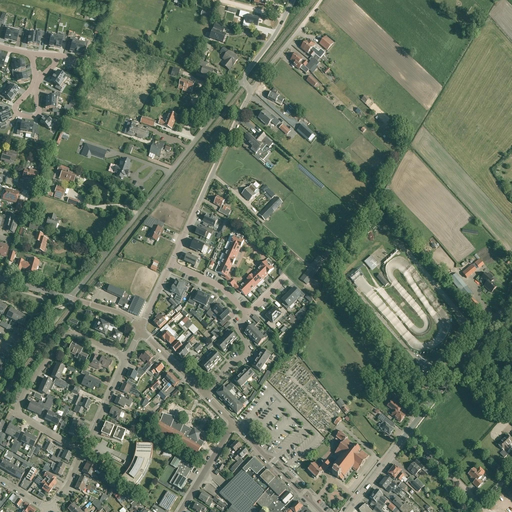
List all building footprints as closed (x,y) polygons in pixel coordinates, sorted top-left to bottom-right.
[(92,10),(85,8),(83,16),(90,18),(92,10)] [(258,27),(260,18),(250,15),(250,14),(240,11),(239,17),(244,19),(243,23),(258,27)] [(223,43),(226,35),(222,34),(225,28),(221,27),(221,26),(216,24),(210,38),(215,40),(223,43)] [(5,26),(3,32),(6,33),(4,40),(10,41),(13,31),(7,30),(8,27),(5,26)] [(13,31),(10,41),(11,42),(11,43),(14,44),(15,43),(16,43),(18,36),(21,37),(22,30),(19,30),(18,32),(13,31)] [(26,31),(25,37),(28,38),(28,39),(27,41),(28,41),(27,45),(33,46),(35,35),(29,34),(30,31),(26,31)] [(35,35),(33,46),(39,46),(40,43),(40,41),(40,39),(43,40),(44,33),(41,33),(40,36),(35,35)] [(48,33),(47,39),(50,39),(48,46),(55,48),(57,37),(51,36),(52,33),(48,33)] [(57,37),(55,48),(57,48),(61,49),(62,42),(65,42),(66,36),(63,35),(62,38),(57,37)] [(245,43),(232,35),(227,43),(240,52),(245,43)] [(334,43),(326,36),(319,44),(327,51),(334,43)] [(70,38),(69,44),(71,45),(69,52),(75,53),(78,43),(73,42),(73,39),(70,38)] [(315,55),(320,59),(325,53),(321,49),(319,52),(313,47),(315,45),(309,40),(307,42),(306,42),(304,45),(315,55)] [(78,43),(75,53),(76,54),(78,54),(81,55),(83,48),(86,49),(87,43),(84,42),(84,45),(78,43)] [(315,55),(304,45),(301,48),(312,57),(309,60),(316,66),(319,63),(321,60),(320,59),(315,55)] [(229,71),(233,65),(238,59),(232,54),(233,53),(230,50),(229,52),(224,48),(221,52),(225,56),(223,59),(225,60),(221,65),(229,71)] [(296,54),(293,57),(309,71),(309,70),(309,71),(312,68),(296,54)] [(309,71),(293,57),(290,60),(294,64),(293,65),(299,70),(300,68),(306,74),(309,71)] [(15,69),(12,70),(12,73),(19,72),(18,69),(25,68),(25,64),(25,62),(24,62),(24,61),(21,61),(21,60),(17,61),(17,62),(14,63),(15,69)] [(204,67),(202,72),(202,74),(212,77),(212,75),(214,70),(206,68),(207,64),(201,62),(200,66),(204,67)] [(19,72),(12,73),(13,76),(16,76),(17,82),(28,80),(27,79),(28,78),(28,75),(27,75),(26,73),(19,74),(19,72)] [(57,72),(53,77),(62,83),(66,78),(68,80),(70,77),(64,73),(63,76),(57,72)] [(314,88),(318,83),(310,76),(306,81),(314,88)] [(52,79),(50,82),(56,86),(55,88),(60,92),(62,89),(59,87),(62,83),(53,77),(52,79)] [(194,84),(187,82),(188,81),(182,79),(179,88),(184,90),(186,91),(191,92),(194,84)] [(9,86),(6,91),(14,97),(15,97),(16,95),(18,92),(12,88),(14,86),(9,82),(7,85),(9,86)] [(0,93),(0,97),(3,100),(5,98),(11,102),(14,97),(6,91),(2,95),(0,93)] [(271,92),(270,96),(282,103),(284,99),(279,97),(279,96),(271,92)] [(46,97),(45,103),(56,104),(56,98),(59,98),(59,95),(53,94),(53,97),(46,97)] [(282,103),(270,96),(268,99),(275,103),(281,106),(282,103)] [(287,106),(288,105),(294,110),(296,108),(286,100),(283,103),(287,106)] [(71,101),(66,111),(72,113),(75,106),(73,105),(75,102),(71,101)] [(44,104),(44,108),(45,108),(45,109),(52,110),(52,112),(59,113),(59,109),(56,109),(56,104),(45,103),(45,104),(44,104)] [(0,118),(9,114),(6,109),(3,110),(1,111),(0,111),(0,118)] [(270,117),(264,111),(258,117),(262,120),(261,121),(264,124),(265,123),(267,125),(271,122),(276,126),(279,122),(271,115),(270,117)] [(172,129),(175,121),(177,116),(169,113),(167,118),(164,117),(162,121),(160,120),(159,124),(171,129),(172,129)] [(0,120),(2,124),(0,124),(0,127),(1,128),(6,125),(5,123),(7,122),(8,121),(12,120),(9,114),(0,118),(0,120)] [(41,122),(40,123),(42,125),(42,126),(45,128),(45,127),(48,130),(53,124),(55,126),(57,124),(52,120),(50,122),(45,117),(42,120),(41,121),(41,122)] [(142,118),(140,124),(154,128),(156,122),(142,118)] [(128,124),(127,129),(129,130),(127,134),(134,137),(134,135),(138,136),(137,137),(144,139),(146,132),(142,131),(143,129),(137,127),(138,124),(132,121),(131,125),(130,124),(130,125),(128,124)] [(17,128),(16,135),(20,135),(20,132),(26,133),(27,122),(25,122),(21,122),(20,129),(17,128)] [(27,122),(26,133),(31,134),(31,137),(34,137),(35,131),(32,131),(33,123),(27,122)] [(291,131),(283,124),(280,128),(287,135),(291,131)] [(258,138),(257,137),(254,140),(249,135),(244,140),(252,147),(251,149),(256,154),(260,149),(262,150),(266,145),(269,148),(273,144),(262,134),(258,138)] [(150,153),(149,157),(153,159),(155,155),(160,157),(159,157),(160,157),(163,147),(162,147),(163,143),(159,141),(158,143),(157,145),(153,144),(150,153)] [(86,144),(82,155),(88,157),(89,153),(103,157),(106,150),(86,144)] [(138,148),(133,146),(129,145),(126,153),(131,154),(132,149),(137,150),(138,148)] [(15,161),(17,154),(11,152),(10,155),(3,153),(1,160),(5,161),(4,162),(9,164),(10,159),(15,161)] [(116,167),(113,174),(117,175),(116,178),(122,180),(123,177),(126,178),(131,165),(129,165),(130,162),(124,160),(123,162),(121,162),(119,168),(116,167)] [(76,173),(64,170),(65,168),(59,165),(57,170),(62,172),(60,179),(73,183),(76,173)] [(25,170),(22,178),(33,181),(34,177),(37,177),(39,172),(33,171),(32,173),(25,170)] [(385,175),(381,171),(375,178),(379,182),(385,175)] [(259,191),(257,189),(257,190),(252,185),(249,188),(248,188),(241,194),(249,202),(255,195),(259,191)] [(276,196),(267,188),(265,185),(261,189),(263,192),(264,191),(272,199),(276,196)] [(63,197),(65,189),(57,186),(54,194),(63,197)] [(16,203),(19,193),(6,189),(3,199),(16,203)] [(227,217),(230,211),(226,209),(227,208),(222,205),(224,201),(217,197),(214,204),(220,208),(218,212),(227,217)] [(259,211),(260,213),(259,215),(265,221),(283,203),(276,197),(267,207),(265,205),(259,211)] [(17,204),(15,212),(23,214),(25,207),(23,207),(23,206),(24,201),(18,200),(17,204)] [(30,222),(31,222),(34,214),(27,212),(24,220),(30,222)] [(16,226),(16,224),(12,223),(14,219),(12,219),(13,214),(8,213),(4,226),(7,227),(6,231),(14,234),(15,229),(16,229),(17,226),(16,226)] [(49,215),(48,218),(45,226),(55,229),(58,221),(55,220),(55,217),(49,215)] [(209,215),(209,216),(206,215),(203,222),(214,227),(217,220),(214,219),(215,218),(209,215)] [(30,222),(28,228),(37,231),(39,224),(31,222),(30,222)] [(161,234),(163,230),(154,226),(148,237),(156,241),(160,234),(161,234)] [(208,229),(206,232),(200,229),(199,229),(197,232),(198,233),(197,235),(208,240),(211,234),(213,235),(215,232),(208,229)] [(45,246),(47,240),(42,238),(43,235),(36,233),(34,241),(38,242),(35,250),(44,252),(45,246)] [(243,237),(238,235),(237,238),(234,236),(231,243),(240,247),(241,248),(244,241),(242,240),(243,237)] [(191,244),(190,248),(191,248),(190,249),(197,252),(197,251),(202,253),(204,246),(208,248),(209,245),(199,240),(198,243),(194,241),(192,245),(191,244)] [(240,247),(231,243),(228,250),(237,254),(240,247)] [(4,246),(0,244),(0,254),(1,254),(1,256),(6,257),(9,246),(4,245),(4,246)] [(228,250),(225,255),(235,260),(235,259),(237,254),(228,250)] [(326,260),(331,254),(326,251),(322,257),(326,260)] [(195,266),(197,260),(199,261),(200,257),(195,255),(193,258),(188,255),(185,261),(195,266)] [(223,260),(233,265),(235,260),(225,255),(223,260)] [(325,262),(318,257),(300,279),(307,285),(325,262)] [(38,267),(39,263),(38,262),(39,261),(30,259),(28,264),(23,262),(23,261),(19,260),(16,267),(21,269),(21,268),(27,269),(27,270),(31,271),(30,273),(35,274),(36,270),(35,270),(36,266),(38,267)] [(230,270),(232,265),(233,265),(223,260),(221,266),(230,270)] [(261,267),(268,274),(273,269),(266,261),(260,267),(261,267)] [(222,275),(221,277),(226,279),(227,276),(227,275),(230,270),(221,266),(218,265),(215,272),(222,275)] [(472,265),(470,267),(462,273),(466,279),(476,271),(472,265)] [(268,274),(261,267),(255,272),(262,280),(268,274)] [(362,271),(352,277),(355,282),(365,276),(362,271)] [(255,272),(252,276),(251,276),(249,278),(257,285),(262,280),(255,272)] [(388,284),(380,274),(377,277),(385,287),(388,284)] [(460,292),(467,286),(456,274),(450,279),(460,292)] [(487,283),(484,286),(491,293),(496,288),(493,285),(494,284),(492,282),(493,280),(492,279),(492,278),(488,274),(488,275),(486,274),(481,278),(487,283)] [(244,284),(251,291),(257,285),(249,278),(247,280),(248,280),(244,284)] [(174,286),(174,287),(185,292),(185,291),(183,291),(185,285),(188,287),(189,284),(184,281),(183,284),(181,283),(176,281),(174,286)] [(237,291),(240,294),(242,293),(245,296),(251,291),(244,284),(241,287),(239,288),(237,290),(237,291)] [(110,286),(107,292),(122,299),(122,298),(124,294),(125,294),(125,293),(118,289),(110,286)] [(473,294),(467,286),(460,292),(466,300),(473,294)] [(174,287),(171,292),(172,293),(172,294),(174,295),(174,294),(178,295),(177,298),(181,300),(183,297),(182,297),(185,292),(174,287)] [(299,293),(294,289),(290,293),(297,300),(297,299),(300,295),(303,298),(305,296),(300,291),(299,293)] [(192,294),(188,303),(194,305),(195,302),(200,304),(205,294),(202,292),(201,294),(198,292),(196,296),(192,294)] [(297,300),(290,293),(286,297),(293,304),(297,300)] [(121,300),(120,302),(121,304),(124,306),(122,309),(139,317),(144,307),(145,303),(134,297),(134,298),(124,294),(122,298),(121,300)] [(205,294),(200,304),(204,306),(203,309),(207,311),(213,304),(208,302),(210,298),(207,297),(208,295),(205,294)] [(282,301),(285,304),(283,306),(287,310),(293,304),(286,297),(282,301)] [(173,309),(178,305),(172,298),(169,301),(173,306),(171,308),(173,310),(173,309)] [(474,299),(470,303),(475,309),(479,305),(474,299)] [(182,309),(178,305),(173,309),(177,313),(182,309)] [(212,306),(206,314),(210,318),(215,314),(218,317),(216,318),(225,310),(223,309),(224,308),(221,305),(221,306),(219,305),(215,309),(212,306)] [(270,313),(278,321),(287,312),(283,308),(281,310),(279,309),(277,311),(275,308),(270,313)] [(11,320),(16,312),(10,309),(6,317),(11,320)] [(225,310),(216,318),(221,323),(219,324),(222,327),(228,321),(225,319),(230,315),(225,310)] [(16,312),(11,320),(17,323),(21,315),(16,312)] [(278,321),(270,313),(266,317),(270,321),(267,324),(272,330),(276,326),(274,325),(278,321)] [(26,318),(21,315),(17,323),(22,326),(26,318)] [(156,326),(166,317),(164,315),(161,318),(160,316),(160,317),(158,315),(155,318),(156,320),(153,323),(156,326)] [(260,321),(254,315),(252,318),(258,324),(260,321)] [(168,319),(166,317),(156,326),(159,329),(166,323),(165,321),(168,319)] [(193,324),(186,318),(179,325),(185,332),(190,328),(193,324)] [(108,329),(110,324),(107,323),(107,324),(103,322),(102,325),(99,323),(96,330),(103,333),(104,331),(107,332),(108,329)] [(252,339),(258,332),(254,327),(256,325),(254,323),(245,332),(252,339)] [(110,324),(108,329),(110,330),(110,331),(113,332),(110,338),(116,341),(117,338),(120,340),(123,333),(116,331),(118,328),(110,324)] [(178,337),(167,325),(160,331),(160,332),(161,331),(163,334),(161,337),(165,341),(166,340),(171,345),(178,337)] [(223,339),(230,345),(237,339),(228,329),(226,331),(228,334),(223,339)] [(258,332),(252,339),(258,346),(268,337),(266,335),(263,337),(258,332)] [(187,344),(177,354),(182,359),(188,353),(187,351),(190,347),(193,345),(191,343),(193,340),(194,338),(193,337),(189,341),(187,343),(187,344)] [(180,339),(177,341),(171,347),(176,352),(182,346),(180,344),(182,341),(180,339)] [(230,345),(223,339),(219,343),(216,341),(214,343),(223,352),(230,345)] [(84,362),(87,356),(80,353),(83,348),(72,343),(68,352),(78,357),(77,359),(84,362)] [(197,353),(202,347),(199,344),(193,349),(197,353)] [(212,354),(207,359),(214,365),(221,359),(212,349),(210,351),(212,354)] [(262,351),(257,359),(265,364),(269,358),(272,360),(273,358),(262,351)] [(146,373),(150,368),(150,367),(152,365),(151,364),(152,363),(150,361),(154,358),(148,352),(145,355),(143,354),(138,359),(140,357),(145,362),(146,361),(148,363),(147,364),(147,365),(145,367),(145,366),(142,369),(139,368),(138,370),(145,374),(146,373)] [(91,358),(88,365),(92,367),(97,369),(99,370),(101,366),(107,369),(111,361),(105,359),(106,358),(102,356),(100,361),(96,360),(98,356),(93,354),(91,358)] [(448,362),(443,358),(436,368),(433,373),(430,370),(423,378),(421,381),(429,388),(448,362)] [(214,365),(207,359),(203,363),(200,361),(198,363),(208,372),(214,365)] [(265,364),(257,359),(252,366),(263,374),(264,371),(261,369),(265,364)] [(57,364),(54,371),(61,374),(64,368),(57,364)] [(152,370),(150,368),(146,373),(150,377),(153,374),(156,371),(159,373),(164,368),(159,364),(157,367),(156,366),(152,370)] [(241,374),(247,381),(252,377),(255,379),(257,377),(247,368),(241,374)] [(99,387),(101,383),(88,377),(90,373),(82,370),(81,374),(85,375),(81,385),(93,390),(95,385),(99,387)] [(145,374),(138,370),(137,373),(130,370),(127,377),(135,381),(136,377),(140,379),(145,374)] [(61,374),(54,371),(51,377),(58,380),(61,374)] [(262,386),(265,382),(270,373),(267,371),(259,384),(262,386)] [(166,387),(174,378),(170,374),(165,379),(167,381),(163,385),(166,387)] [(247,381),(241,374),(234,381),(243,390),(245,388),(243,386),(247,381)] [(174,378),(166,387),(164,389),(163,390),(162,390),(158,395),(164,401),(164,400),(166,402),(170,398),(168,396),(165,392),(166,391),(172,385),(174,388),(179,383),(174,378)] [(62,384),(60,384),(54,381),(53,383),(44,379),(41,385),(48,389),(51,390),(53,385),(60,388),(62,384)] [(149,388),(153,391),(160,384),(157,380),(149,388)] [(129,392),(139,396),(140,393),(136,389),(137,386),(129,382),(128,386),(124,384),(121,392),(127,395),(129,392)] [(48,389),(41,385),(38,391),(46,395),(48,389)] [(216,394),(237,414),(244,408),(241,405),(242,404),(243,404),(245,402),(244,400),(245,399),(243,397),(239,401),(239,402),(239,403),(228,392),(229,391),(230,391),(232,389),(228,385),(226,387),(226,389),(223,387),(216,394)] [(80,389),(73,386),(71,392),(77,395),(80,389)] [(249,401),(252,403),(258,393),(255,391),(249,401)] [(76,406),(83,409),(86,411),(87,410),(88,410),(89,408),(88,407),(90,402),(85,399),(81,397),(77,396),(73,404),(76,406)] [(130,407),(133,400),(128,398),(126,401),(118,397),(115,404),(124,408),(126,404),(130,407)] [(387,406),(395,412),(392,416),(400,422),(405,416),(399,412),(401,409),(391,401),(387,406)] [(37,405),(31,402),(27,410),(34,413),(37,405)] [(39,402),(37,405),(34,413),(40,416),(44,408),(42,407),(43,404),(39,402)] [(83,409),(76,406),(74,411),(80,414),(83,409)] [(120,422),(122,418),(123,417),(124,414),(124,413),(122,412),(113,408),(110,414),(115,416),(113,419),(120,422)] [(54,415),(48,413),(45,420),(51,423),(54,415)] [(54,415),(51,423),(57,426),(61,418),(58,417),(59,416),(58,414),(55,413),(54,415)] [(154,428),(180,443),(197,454),(201,448),(203,443),(198,440),(202,433),(194,429),(193,431),(186,427),(186,428),(183,426),(184,424),(173,421),(175,418),(164,414),(161,421),(158,420),(154,428)] [(389,436),(394,430),(392,429),(393,428),(390,425),(392,423),(381,414),(378,418),(383,422),(382,423),(384,425),(381,429),(381,430),(383,432),(384,431),(389,436)] [(71,428),(79,432),(82,426),(80,425),(81,422),(73,418),(71,421),(73,423),(71,428)] [(339,423),(342,420),(339,418),(336,421),(334,423),(337,426),(339,423)] [(114,426),(106,423),(101,434),(101,436),(109,438),(109,437),(110,437),(113,439),(121,442),(125,433),(125,434),(127,430),(127,429),(118,427),(118,428),(117,428),(114,426)] [(151,428),(145,425),(142,432),(144,433),(148,435),(151,428)] [(11,437),(15,429),(9,426),(5,434),(9,436),(7,439),(9,440),(11,437)] [(79,432),(71,428),(68,434),(77,438),(79,432)] [(15,429),(11,437),(14,438),(12,443),(14,444),(11,449),(10,451),(13,452),(14,450),(18,443),(16,441),(17,440),(21,432),(15,429)] [(356,472),(368,457),(346,439),(347,438),(342,434),(343,433),(340,431),(336,437),(343,443),(335,454),(339,457),(332,467),(330,466),(330,465),(325,460),(318,466),(315,463),(307,471),(316,479),(322,473),(322,474),(327,469),(333,473),(332,474),(335,476),(338,479),(338,478),(342,481),(352,468),(356,472)] [(25,448),(27,445),(31,437),(31,436),(30,435),(29,434),(27,434),(27,435),(25,434),(21,442),(24,444),(23,447),(25,448)] [(501,442),(498,445),(503,451),(500,454),(504,458),(508,454),(507,453),(511,450),(508,447),(511,442),(511,440),(507,436),(503,440),(504,440),(502,442),(501,442)] [(31,437),(27,445),(29,446),(28,449),(30,450),(27,456),(30,458),(34,451),(31,449),(32,448),(33,448),(37,440),(36,439),(37,439),(36,438),(34,437),(33,437),(33,438),(31,437)] [(241,446),(237,442),(232,447),(231,446),(226,450),(229,453),(232,449),(235,452),(241,446)] [(53,445),(51,444),(48,443),(44,450),(48,452),(48,453),(52,456),(53,453),(50,451),(53,445)] [(136,451),(152,453),(152,450),(153,447),(153,444),(137,444),(137,443),(136,443),(136,446),(136,448),(136,451)] [(173,452),(166,448),(162,455),(170,457),(173,452)] [(237,454),(234,457),(233,458),(236,461),(237,461),(238,460),(239,461),(241,459),(242,458),(248,453),(243,448),(238,454),(237,454)] [(68,462),(71,454),(65,452),(61,450),(59,453),(63,455),(61,459),(68,462)] [(12,457),(14,455),(7,451),(3,457),(10,461),(13,457),(12,457)] [(135,456),(134,458),(148,463),(149,460),(150,461),(151,458),(152,456),(152,453),(136,451),(135,453),(135,456)] [(173,477),(170,483),(173,486),(181,490),(187,481),(183,480),(184,479),(185,477),(189,471),(191,472),(194,468),(181,460),(182,459),(176,456),(171,465),(176,469),(177,468),(178,469),(177,472),(173,477)] [(148,463),(134,458),(133,461),(132,463),(131,466),(145,474),(147,471),(145,470),(146,468),(147,465),(148,463)] [(230,508),(228,511),(259,511),(253,506),(257,503),(269,488),(268,487),(275,480),(267,472),(268,471),(265,468),(264,469),(257,462),(257,461),(254,459),(252,461),(244,470),(220,494),(232,506),(230,508)] [(425,466),(425,467),(417,460),(414,463),(408,470),(415,476),(421,469),(422,470),(428,475),(431,471),(425,466)] [(0,468),(4,471),(8,464),(3,461),(0,466),(0,468)] [(85,467),(95,472),(96,469),(100,473),(103,470),(96,463),(94,466),(88,462),(85,467)] [(51,466),(63,472),(66,466),(59,463),(58,466),(52,463),(51,466)] [(8,464),(4,471),(10,474),(14,467),(8,464)] [(63,472),(51,466),(50,468),(53,469),(52,470),(55,472),(54,474),(61,477),(63,472)] [(128,471),(126,474),(137,483),(139,480),(141,478),(142,475),(144,476),(145,474),(131,466),(129,469),(128,471)] [(395,466),(391,470),(402,479),(404,481),(404,482),(405,483),(407,480),(403,477),(404,476),(401,474),(402,472),(401,471),(395,466)] [(19,470),(14,467),(10,474),(15,477),(19,470)] [(95,472),(85,467),(83,472),(89,475),(88,477),(94,480),(96,476),(93,475),(95,472)] [(31,468),(30,469),(24,478),(29,481),(32,476),(33,477),(37,471),(31,468)] [(474,469),(469,474),(475,481),(473,484),(478,488),(482,483),(479,480),(482,477),(481,477),(485,473),(480,468),(476,471),(474,469)] [(24,473),(19,470),(15,477),(20,480),(24,473)] [(391,470),(388,474),(396,481),(397,479),(400,481),(402,479),(391,470)] [(52,476),(48,473),(47,472),(44,476),(43,477),(48,481),(47,483),(46,484),(52,489),(54,489),(55,487),(54,485),(56,483),(54,482),(57,478),(52,476)] [(137,483),(126,474),(124,476),(123,477),(121,479),(123,481),(132,491),(134,489),(136,487),(138,485),(136,484),(137,483)] [(78,483),(95,491),(96,488),(92,486),(89,485),(90,484),(87,483),(88,480),(81,477),(78,483)] [(386,477),(383,481),(399,494),(401,493),(402,490),(398,487),(392,482),(386,477)] [(47,483),(43,481),(38,478),(35,481),(40,486),(41,484),(44,487),(42,489),(48,494),(52,489),(46,484),(47,483)] [(417,479),(414,482),(421,489),(424,486),(417,479)] [(269,488),(257,503),(265,511),(267,510),(274,502),(272,501),(280,493),(284,489),(275,480),(268,487),(269,488)] [(399,494),(383,481),(381,483),(380,482),(379,484),(379,485),(380,485),(379,485),(385,491),(388,493),(390,491),(391,491),(390,491),(392,492),(393,493),(394,493),(396,495),(399,495),(399,494)] [(421,489),(414,482),(411,485),(418,492),(421,489)] [(95,491),(78,483),(76,489),(83,492),(84,489),(86,490),(90,491),(92,492),(93,491),(95,492),(95,491)] [(128,495),(122,488),(118,492),(125,498),(128,495)] [(376,490),(372,494),(379,500),(379,501),(384,505),(387,501),(382,497),(383,496),(376,490)] [(164,507),(169,510),(170,510),(177,497),(168,491),(160,504),(164,507)] [(274,502),(267,510),(269,511),(282,511),(281,511),(287,505),(294,498),(288,492),(287,492),(286,491),(274,503),(274,502)] [(123,502),(120,498),(122,497),(118,492),(113,495),(118,500),(117,501),(120,505),(123,502)] [(199,499),(206,503),(205,504),(210,507),(212,503),(211,503),(213,500),(209,498),(210,497),(203,493),(199,499)] [(379,500),(372,494),(369,499),(373,501),(371,503),(375,506),(378,508),(377,508),(376,507),(374,509),(376,511),(384,511),(382,510),(386,505),(384,505),(379,501),(379,500)] [(24,510),(26,511),(34,511),(36,510),(30,506),(29,506),(25,503),(23,501),(22,502),(18,499),(13,495),(10,501),(18,507),(21,510),(22,509),(24,510)] [(392,503),(399,509),(399,510),(401,511),(410,511),(412,511),(405,503),(403,505),(396,499),(392,503)] [(96,500),(93,502),(92,504),(94,505),(98,509),(103,503),(96,500)] [(136,509),(138,511),(146,511),(144,509),(142,511),(141,510),(140,510),(138,507),(141,504),(135,501),(131,505),(135,510),(136,509)] [(224,509),(226,505),(220,501),(217,504),(223,508),(223,509),(218,506),(217,508),(221,511),(222,509),(223,510),(224,509)] [(302,511),(305,509),(303,507),(302,507),(301,505),(298,503),(298,502),(291,509),(290,508),(286,511),(302,511)] [(203,511),(205,511),(207,510),(203,507),(197,503),(193,509),(197,511),(200,511),(201,511),(203,511)]
